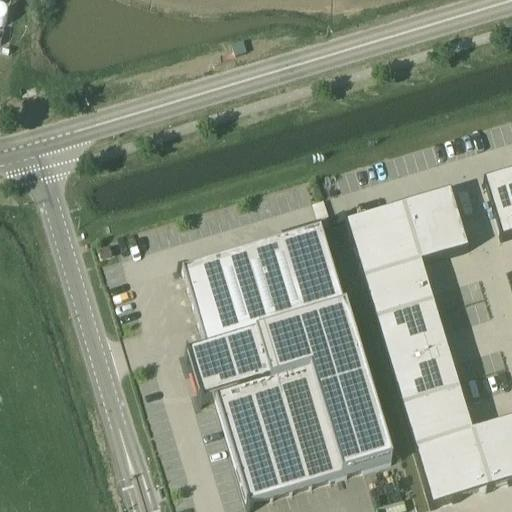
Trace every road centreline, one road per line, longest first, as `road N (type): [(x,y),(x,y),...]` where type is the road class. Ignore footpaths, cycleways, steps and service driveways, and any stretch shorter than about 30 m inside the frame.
road 1 (tertiary): [(36,144),(511,1)]
road 2 (unclassified): [(143,511),(36,144)]
